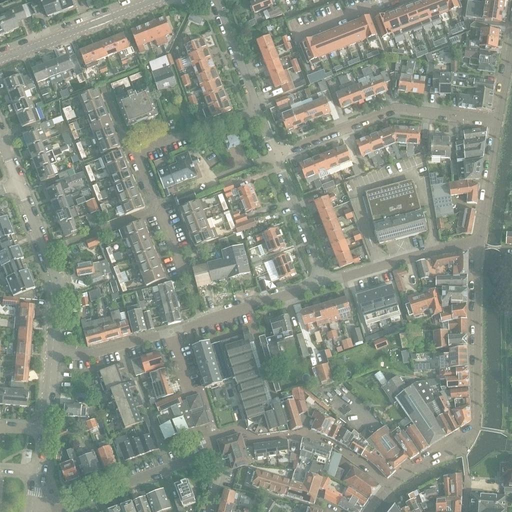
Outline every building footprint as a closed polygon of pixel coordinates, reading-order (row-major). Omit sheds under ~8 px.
[(31,4),(26,6),(31,17),(35,15),(36,15),(42,13),(42,11),(45,10),(48,17),(61,12),(56,0),(37,0),(31,3),(31,4)] [(56,0),(61,12),(74,7),(71,1),(74,0),(56,0)] [(251,6),(250,7),(251,10),(253,9),(254,14),(266,9),(269,16),(270,20),(282,15),(279,8),(278,5),(275,0),(252,0),(254,2),(250,4),(251,6)] [(423,1),(432,24),(442,20),(433,0),(426,0),(424,1),(423,1)] [(433,0),(442,20),(440,16),(449,12),(444,0),(433,0)] [(444,0),(449,12),(457,9),(458,8),(459,8),(457,1),(458,1),(458,0),(444,0)] [(482,0),(483,1),(482,4),(468,1),(466,18),(501,23),(504,0),(482,0)] [(414,5),(423,28),(432,24),(423,1),(414,5)] [(286,5),(280,8),(282,14),(288,12),(286,5)] [(404,9),(413,31),(423,28),(414,5),(404,9)] [(7,15),(0,18),(7,34),(19,29),(16,23),(26,19),(21,7),(6,13),(7,15)] [(395,12),(404,35),(413,31),(404,9),(395,12)] [(394,39),(404,35),(395,12),(385,16),(394,39)] [(393,39),(394,39),(385,16),(375,20),(382,38),(392,35),(393,39)] [(165,18),(154,22),(163,45),(168,43),(165,37),(172,34),(165,18)] [(370,18),(360,22),(369,45),(379,41),(370,18)] [(158,47),(163,45),(154,22),(143,27),(149,43),(155,40),(158,47)] [(366,40),(368,45),(369,45),(360,22),(350,25),(357,44),(366,40)] [(479,24),(478,29),(482,29),(480,38),(481,38),(495,40),(498,41),(498,40),(500,32),(486,30),(485,30),(486,25),(479,24)] [(341,29),(348,47),(357,44),(350,25),(341,29)] [(143,45),(149,43),(143,27),(131,31),(140,54),(145,52),(143,45)] [(338,51),(348,47),(341,29),(331,33),(338,51)] [(322,37),(329,55),(338,51),(331,33),(322,37)] [(123,34),(112,38),(118,53),(123,65),(127,63),(129,62),(127,58),(126,58),(125,57),(134,53),(132,47),(129,48),(123,34)] [(257,41),(262,54),(275,49),(270,36),(257,41)] [(321,63),(322,63),(320,58),(329,55),(322,37),(312,40),(321,63)] [(112,38),(102,42),(108,57),(118,53),(112,38)] [(185,47),(189,57),(208,50),(204,39),(190,44),(188,38),(184,40),(186,46),(185,47)] [(480,38),(479,47),(485,48),(497,49),(497,47),(499,47),(501,41),(498,41),(495,40),(481,38),(480,38)] [(305,50),(303,51),(305,58),(307,57),(310,63),(311,67),(321,63),(312,40),(307,42),(303,44),(302,44),(305,50)] [(102,42),(92,46),(98,61),(108,57),(102,42)] [(92,46),(80,51),(85,66),(87,70),(98,66),(96,61),(98,61),(92,46)] [(262,54),(266,65),(279,60),(275,49),(262,54)] [(467,49),(466,59),(470,59),(470,65),(478,66),(478,71),(494,73),(496,62),(498,60),(498,57),(496,55),(497,53),(478,51),(479,50),(467,49)] [(189,57),(193,67),(212,60),(208,50),(189,57)] [(429,54),(425,55),(428,62),(434,63),(435,63),(431,53),(429,54)] [(69,56),(56,61),(62,74),(64,81),(70,79),(68,72),(74,70),(69,56)] [(175,85),(169,67),(174,66),(170,56),(149,63),(153,73),(159,91),(169,87),(171,89),(174,88),(175,85)] [(175,62),(178,73),(184,71),(180,60),(175,62)] [(193,67),(197,77),(216,70),(212,60),(193,67)] [(266,65),(271,77),(284,72),(279,60),(266,65)] [(415,61),(407,60),(406,68),(409,71),(406,74),(401,73),(399,91),(411,92),(413,77),(414,70),(415,63),(415,61)] [(49,79),(62,74),(56,61),(44,66),(49,79)] [(11,68),(4,70),(7,76),(17,72),(14,66),(11,68)] [(37,84),(49,79),(44,66),(31,71),(37,84)] [(370,67),(365,69),(376,96),(387,91),(384,84),(390,81),(386,72),(386,71),(380,73),(381,76),(374,79),(370,67)] [(359,85),(364,100),(376,96),(365,69),(361,71),(364,78),(357,81),(359,85)] [(79,84),(84,82),(80,70),(74,72),(79,84)] [(197,77),(201,87),(220,80),(216,70),(197,77)] [(288,70),(284,72),(271,77),(276,88),(282,86),(285,93),(295,89),(300,87),(298,84),(294,86),(288,70)] [(439,94),(451,94),(451,73),(433,74),(433,89),(435,89),(439,89),(439,94)] [(453,86),(453,87),(463,88),(476,90),(493,92),(494,84),(475,81),(468,80),(468,75),(451,73),(451,86),(453,86)] [(311,85),(319,82),(316,74),(307,77),(311,85)] [(32,80),(30,80),(29,76),(24,78),(22,76),(18,77),(18,76),(4,82),(9,93),(33,83),(32,80)] [(342,109),(353,104),(343,78),(342,76),(338,78),(339,79),(341,87),(339,87),(341,92),(336,94),(342,109)] [(347,76),(343,78),(353,104),(364,100),(359,85),(354,87),(352,82),(350,83),(347,76)] [(425,78),(413,77),(411,92),(423,94),(425,78)] [(201,87),(205,97),(224,90),(220,80),(201,87)] [(323,95),(322,93),(328,90),(325,82),(318,84),(322,92),(311,96),(312,97),(319,117),(331,113),(323,94),(323,95)] [(35,88),(33,83),(9,93),(13,104),(28,98),(26,92),(35,88)] [(308,100),(301,103),(309,121),(319,117),(312,97),(311,98),(308,89),(304,90),(308,100)] [(79,97),(83,107),(102,100),(98,90),(79,97)] [(128,93),(116,98),(127,127),(158,116),(148,90),(136,94),(136,93),(135,94),(136,94),(134,95),(133,93),(128,95),(128,93)] [(205,97),(209,108),(228,100),(224,90),(205,97)] [(476,90),(475,98),(478,99),(476,110),(491,113),(493,92),(476,90)] [(67,91),(59,94),(61,99),(69,97),(67,91)] [(291,96),(287,98),(298,125),(309,121),(301,103),(295,105),(291,96)] [(458,107),(476,110),(478,99),(475,98),(460,96),(458,107)] [(287,130),(298,125),(287,98),(287,97),(275,101),(278,107),(283,105),(286,113),(281,115),(283,120),(284,124),(287,130)] [(28,99),(28,98),(13,104),(18,116),(31,111),(35,109),(36,109),(31,98),(28,99)] [(83,107),(87,116),(105,109),(102,100),(83,107)] [(209,108),(203,110),(206,120),(213,117),(213,118),(215,117),(215,119),(220,117),(219,116),(232,111),(231,110),(233,109),(230,103),(229,104),(228,100),(209,108)] [(22,128),(25,127),(26,130),(33,128),(41,124),(40,121),(39,121),(35,109),(31,111),(18,116),(22,128)] [(87,116),(90,126),(109,119),(105,109),(87,116)] [(90,126),(94,135),(113,128),(109,119),(90,126)] [(28,148),(41,143),(48,141),(45,134),(49,133),(48,130),(55,127),(52,120),(41,124),(33,128),(35,132),(23,136),(28,148)] [(394,127),(390,129),(396,143),(407,144),(408,128),(394,127)] [(94,135),(98,145),(116,138),(113,128),(94,135)] [(420,129),(408,128),(407,144),(406,153),(406,154),(407,155),(408,158),(414,156),(413,152),(413,144),(419,145),(420,129)] [(466,140),(455,143),(455,146),(455,147),(464,145),(463,141),(466,141),(485,141),(486,128),(464,131),(466,140)] [(390,129),(379,133),(385,148),(392,145),(397,160),(401,158),(402,158),(401,157),(400,155),(398,148),(396,143),(390,129)] [(237,132),(224,137),(229,150),(242,145),(237,132)] [(378,151),(385,148),(379,133),(368,138),(378,163),(382,161),(378,151)] [(431,158),(440,158),(441,135),(434,135),(433,137),(432,137),(432,148),(431,148),(431,158)] [(449,135),(441,135),(440,158),(450,158),(451,148),(450,148),(450,138),(449,135)] [(120,148),(116,138),(98,145),(102,155),(120,148)] [(368,138),(356,142),(362,157),(367,154),(369,159),(371,158),(373,163),(371,164),(373,168),(379,166),(378,163),(368,138)] [(466,141),(463,141),(464,145),(464,146),(465,159),(483,157),(484,148),(485,141),(466,141)] [(41,143),(28,148),(33,160),(54,152),(60,149),(59,145),(52,148),(51,145),(43,148),(41,143)] [(345,147),(334,151),(342,171),(351,167),(355,176),(360,174),(356,164),(352,166),(345,147)] [(54,152),(33,160),(37,171),(51,166),(51,165),(57,163),(54,158),(62,155),(62,153),(60,149),(54,152)] [(98,160),(102,169),(107,168),(125,161),(121,151),(98,160)] [(334,151),(322,155),(330,176),(341,171),(342,171),(334,151)] [(157,172),(164,190),(166,198),(169,197),(166,189),(197,177),(192,166),(199,164),(197,158),(190,161),(187,154),(175,159),(178,165),(158,172),(157,172)] [(322,155),(311,160),(319,180),(320,180),(330,176),(322,155)] [(322,187),(320,180),(319,180),(311,160),(300,164),(308,184),(314,181),(317,189),(322,187)] [(482,160),(457,164),(458,175),(458,176),(459,181),(480,179),(482,160)] [(107,168),(110,178),(129,170),(125,161),(107,168)] [(452,176),(458,176),(458,175),(457,164),(457,161),(450,162),(452,176)] [(55,177),(51,166),(37,171),(41,182),(55,177)] [(73,169),(58,175),(60,181),(75,175),(73,169)] [(110,178),(114,187),(133,180),(129,170),(110,178)] [(50,189),(46,190),(51,203),(65,197),(66,197),(64,191),(69,189),(68,185),(72,183),(86,178),(83,172),(76,175),(75,175),(60,181),(48,185),(50,189)] [(429,174),(431,187),(437,186),(437,185),(435,173),(429,174)] [(230,179),(221,183),(226,198),(232,195),(231,191),(235,190),(230,179)] [(114,187),(118,197),(136,189),(133,180),(114,187)] [(449,183),(437,185),(437,186),(431,187),(436,220),(442,219),(454,217),(450,196),(467,193),(466,203),(476,203),(479,185),(471,184),(471,181),(449,184),(449,183)] [(366,196),(362,197),(368,219),(372,218),(374,227),(379,244),(386,242),(394,240),(421,233),(427,231),(421,212),(420,210),(420,209),(412,183),(366,196)] [(235,190),(231,191),(232,195),(233,197),(239,195),(241,201),(255,196),(253,189),(252,190),(250,185),(237,190),(235,190)] [(118,197),(121,206),(140,199),(136,189),(118,197)] [(193,191),(174,199),(177,207),(196,200),(193,191)] [(66,197),(65,197),(51,203),(56,214),(75,207),(71,195),(66,197)] [(333,195),(315,202),(319,213),(332,208),(330,202),(335,200),(333,195)] [(258,204),(255,196),(241,201),(241,202),(238,203),(241,210),(244,209),(245,213),(259,208),(257,204),(258,204)] [(90,214),(99,211),(94,199),(87,202),(86,202),(85,203),(90,214)] [(144,209),(140,199),(121,206),(125,216),(144,209)] [(184,219),(202,211),(208,209),(207,209),(205,203),(202,204),(201,201),(202,201),(201,200),(180,209),(184,219)] [(79,218),(75,207),(56,214),(60,226),(74,220),(79,218)] [(319,213),(323,224),(336,219),(332,208),(319,213)] [(470,234),(475,211),(466,209),(465,214),(460,212),(457,225),(458,229),(455,230),(457,236),(460,235),(459,234),(463,233),(470,234)] [(184,219),(187,228),(206,221),(202,211),(184,219)] [(236,225),(246,221),(244,215),(241,217),(239,212),(232,214),(236,225)] [(95,213),(86,217),(90,229),(100,225),(95,213)] [(0,233),(12,229),(7,217),(4,218),(3,216),(2,215),(0,214),(0,233)] [(253,219),(241,223),(240,224),(243,231),(255,227),(253,219)] [(323,224),(327,235),(340,230),(336,219),(323,224)] [(79,233),(74,220),(60,226),(66,241),(74,238),(73,235),(79,233)] [(187,228),(191,238),(210,230),(206,221),(187,228)] [(119,231),(123,241),(146,232),(142,222),(119,231)] [(231,231),(235,229),(237,234),(243,231),(240,224),(234,226),(232,222),(228,223),(231,231)] [(17,241),(12,229),(0,233),(0,247),(14,242),(17,241)] [(195,248),(214,240),(218,239),(214,229),(210,231),(210,230),(191,238),(195,248)] [(264,240),(265,244),(281,238),(278,229),(272,231),(272,230),(267,231),(268,233),(256,237),(258,242),(264,240)] [(327,235),(332,246),(345,241),(340,230),(327,235)] [(128,241),(131,248),(150,241),(146,232),(123,241),(123,242),(128,241)] [(89,248),(99,245),(97,238),(87,242),(89,248)] [(285,248),(281,238),(265,244),(261,246),(258,247),(261,257),(273,252),(274,253),(279,251),(279,250),(285,248)] [(332,246),(336,257),(349,252),(346,246),(351,244),(349,240),(345,241),(332,246)] [(131,248),(135,258),(154,250),(150,241),(131,248)] [(16,248),(14,242),(0,247),(0,263),(1,268),(3,267),(21,260),(24,259),(19,247),(16,248)] [(223,260),(192,268),(197,288),(250,274),(243,246),(221,252),(223,260)] [(135,258),(139,267),(157,260),(154,250),(135,258)] [(351,258),(349,252),(336,257),(340,268),(353,263),(353,264),(354,264),(355,266),(360,264),(359,262),(360,262),(359,260),(358,260),(357,256),(351,258)] [(421,279),(436,278),(447,277),(446,271),(449,271),(449,269),(453,269),(453,265),(467,263),(467,252),(450,254),(431,258),(416,262),(421,279)] [(116,263),(115,261),(120,259),(118,254),(113,256),(113,255),(109,257),(111,264),(116,263)] [(264,264),(267,273),(291,264),(287,255),(282,257),(281,256),(277,258),(278,259),(264,264)] [(23,266),(21,260),(3,267),(8,278),(6,279),(8,285),(30,277),(26,264),(23,266)] [(139,267),(142,277),(161,270),(157,260),(139,267)] [(92,263),(76,266),(78,277),(88,275),(89,282),(91,285),(103,280),(101,277),(111,273),(106,261),(98,264),(93,265),(92,263)] [(263,265),(260,261),(252,264),(254,269),(263,265)] [(466,275),(467,263),(453,265),(453,269),(449,269),(449,271),(446,271),(447,277),(466,275)] [(294,274),(291,264),(267,273),(271,283),(285,278),(285,279),(289,277),(289,276),(294,274)] [(393,273),(399,292),(405,290),(401,277),(407,275),(405,269),(393,273)] [(165,279),(161,270),(142,277),(146,287),(165,279)] [(466,287),(466,275),(447,277),(436,278),(436,286),(466,287)] [(35,289),(30,277),(8,285),(13,298),(34,300),(35,296),(32,290),(35,289)] [(158,286),(152,288),(154,294),(155,298),(174,293),(173,289),(174,287),(173,282),(169,283),(158,286)] [(115,283),(110,284),(113,294),(118,293),(115,283)] [(392,287),(358,298),(367,326),(401,316),(392,287)] [(430,317),(438,315),(439,315),(443,313),(441,308),(442,308),(442,307),(438,290),(434,290),(434,289),(426,291),(426,294),(408,300),(409,304),(405,305),(409,317),(413,316),(414,317),(423,314),(422,312),(428,310),(430,317)] [(438,289),(434,289),(434,290),(438,290),(442,307),(447,306),(447,301),(450,301),(451,304),(460,304),(460,303),(467,303),(467,289),(438,289)] [(91,303),(97,301),(95,291),(89,293),(91,303)] [(162,300),(163,306),(176,302),(178,302),(177,297),(175,297),(174,293),(155,298),(156,302),(162,300)] [(89,307),(87,298),(81,299),(82,308),(89,307)] [(345,299),(334,302),(340,320),(351,317),(349,312),(345,299)] [(158,307),(160,317),(179,312),(178,308),(179,307),(178,302),(176,302),(163,306),(158,307)] [(329,324),(340,320),(334,302),(323,306),(329,324)] [(443,313),(439,315),(441,322),(441,323),(443,323),(465,320),(465,304),(442,308),(441,308),(443,313)] [(16,305),(15,318),(33,319),(34,306),(20,305),(20,306),(16,305)] [(114,339),(123,337),(116,312),(114,306),(109,307),(111,317),(108,318),(114,339)] [(317,327),(329,324),(323,306),(312,309),(316,323),(317,327)] [(309,325),(316,323),(312,309),(300,313),(306,332),(311,330),(309,325)] [(119,311),(116,312),(123,337),(130,335),(124,314),(120,315),(119,311)] [(134,334),(146,331),(141,311),(128,314),(134,334)] [(180,316),(179,312),(160,317),(162,323),(167,322),(168,325),(181,322),(181,321),(183,319),(182,317),(180,316)] [(274,337),(266,340),(268,345),(267,345),(272,363),(279,361),(278,358),(281,357),(277,343),(284,342),(283,339),(292,336),(291,331),(287,316),(279,319),(270,321),(274,336),(274,337)] [(15,318),(14,331),(32,332),(33,319),(15,318)] [(108,318),(100,320),(106,342),(114,339),(108,318)] [(88,347),(98,344),(92,323),(86,324),(85,320),(81,321),(88,347)] [(100,320),(92,323),(98,344),(106,342),(100,320)] [(466,338),(465,320),(443,323),(443,332),(446,332),(447,338),(466,338)] [(208,342),(194,347),(207,389),(222,385),(221,382),(232,379),(245,422),(248,430),(258,436),(289,432),(286,422),(289,421),(283,402),(280,403),(279,401),(271,403),(268,394),(248,329),(247,329),(247,328),(246,328),(245,328),(244,328),(243,328),(243,329),(242,329),(242,330),(242,331),(244,335),(210,346),(208,342)] [(363,342),(359,329),(350,332),(353,341),(355,345),(363,342)] [(14,331),(13,343),(31,345),(32,332),(14,331)] [(466,345),(466,338),(447,338),(446,332),(443,332),(433,333),(434,349),(437,348),(448,348),(466,345)] [(399,336),(402,350),(408,348),(406,335),(399,336)] [(265,336),(259,338),(263,351),(268,349),(266,345),(267,345),(265,336)] [(345,350),(354,347),(352,338),(343,341),(345,350)] [(376,351),(388,346),(385,338),(373,343),(376,351)] [(13,343),(12,357),(17,357),(18,357),(30,358),(31,352),(32,352),(33,346),(31,346),(31,345),(13,343)] [(466,348),(449,350),(449,355),(439,356),(439,353),(436,353),(436,358),(438,358),(439,374),(450,373),(450,369),(450,368),(467,366),(466,348)] [(141,358),(131,361),(136,376),(145,373),(145,374),(163,368),(163,366),(164,365),(163,361),(161,361),(158,352),(140,358),(141,358)] [(17,357),(16,370),(29,371),(30,358),(18,357),(17,357)] [(125,462),(158,450),(146,416),(140,418),(136,408),(142,406),(139,397),(131,399),(128,389),(135,386),(133,382),(129,383),(128,379),(121,381),(117,371),(124,368),(122,363),(97,373),(104,393),(108,392),(123,430),(142,423),(147,435),(119,446),(125,462)] [(331,379),(327,363),(323,365),(316,367),(316,368),(312,370),(316,383),(320,382),(331,379)] [(466,369),(450,369),(450,373),(439,374),(439,375),(436,375),(436,379),(439,379),(446,379),(447,388),(467,387),(466,369)] [(28,383),(29,371),(16,370),(16,377),(11,377),(11,382),(13,382),(25,383),(28,383)] [(148,389),(153,387),(152,384),(168,380),(165,370),(147,375),(148,379),(151,378),(152,383),(147,385),(148,389)] [(397,402),(411,422),(429,447),(447,436),(446,436),(452,433),(436,401),(436,400),(435,401),(430,388),(431,388),(428,380),(426,380),(426,382),(414,383),(406,389),(396,376),(385,384),(397,402)] [(440,385),(439,379),(436,379),(436,380),(428,380),(431,388),(440,385)] [(173,395),(168,380),(152,384),(153,387),(157,399),(162,398),(173,395)] [(24,391),(25,383),(13,382),(12,390),(6,390),(5,405),(27,407),(29,391),(24,391)] [(293,397),(282,400),(283,402),(289,421),(292,431),(302,428),(298,415),(308,412),(304,401),(302,388),(291,390),(293,397)] [(218,399),(225,398),(224,389),(216,390),(218,399)] [(468,389),(447,391),(449,399),(447,399),(447,401),(450,401),(450,398),(455,397),(455,399),(468,397),(468,389)] [(445,401),(447,401),(447,399),(449,399),(447,391),(446,391),(442,391),(442,392),(440,393),(442,397),(436,400),(436,401),(452,433),(459,428),(445,401)] [(89,404),(90,395),(77,394),(76,402),(89,404)] [(178,395),(166,400),(156,404),(155,404),(160,416),(157,417),(166,439),(176,434),(177,435),(186,431),(185,430),(194,427),(194,428),(207,424),(198,395),(186,399),(186,401),(181,402),(178,395)] [(460,427),(469,421),(469,400),(454,401),(455,409),(452,411),(460,427)] [(85,422),(89,421),(88,417),(86,417),(86,409),(81,408),(81,405),(65,404),(64,416),(78,417),(78,425),(85,422)] [(311,430),(327,438),(333,426),(332,425),(334,420),(315,412),(313,416),(316,418),(311,430)] [(89,421),(85,422),(86,423),(88,430),(94,428),(97,427),(95,419),(89,421)] [(399,426),(407,438),(409,436),(420,452),(429,447),(411,422),(404,427),(403,426),(399,426)] [(89,431),(88,430),(86,423),(80,425),(83,433),(89,431)] [(417,453),(407,438),(399,426),(398,427),(396,425),(389,431),(391,435),(395,432),(398,437),(394,440),(397,443),(398,443),(408,457),(409,459),(417,453)] [(341,430),(333,426),(327,438),(336,442),(337,443),(343,430),(341,429),(341,430)] [(393,469),(408,457),(398,443),(397,443),(394,440),(398,437),(395,432),(391,435),(389,431),(385,426),(372,435),(368,431),(363,438),(362,439),(366,442),(375,450),(380,454),(393,469)] [(58,438),(68,434),(66,430),(58,433),(58,438)] [(350,435),(343,430),(337,443),(350,451),(356,442),(359,435),(353,431),(350,435)] [(253,462),(252,459),(250,453),(248,454),(246,447),(244,447),(240,434),(228,438),(220,440),(220,441),(217,441),(222,456),(223,455),(224,459),(229,457),(232,469),(253,462)] [(362,438),(359,435),(356,442),(350,451),(360,457),(366,447),(359,443),(362,439),(363,438),(362,438)] [(360,457),(366,460),(375,450),(366,442),(362,439),(359,443),(366,447),(360,457)] [(311,460),(312,455),(316,444),(303,440),(299,457),(311,460)] [(287,441),(276,443),(277,456),(289,455),(287,441)] [(101,450),(96,452),(103,470),(107,468),(108,469),(109,469),(110,469),(111,468),(112,468),(113,468),(114,467),(115,466),(107,442),(99,445),(101,450)] [(276,443),(265,444),(266,458),(277,456),(276,443)] [(255,459),(266,458),(265,444),(254,445),(254,446),(251,447),(252,453),(250,453),(252,459),(255,459)] [(331,448),(316,444),(312,455),(318,457),(316,462),(325,465),(329,466),(333,454),(333,453),(330,452),(331,448)] [(75,458),(73,452),(72,449),(66,451),(70,462),(59,466),(64,478),(62,480),(63,483),(66,483),(79,479),(76,469),(79,467),(77,460),(76,460),(75,458)] [(91,474),(101,470),(93,450),(82,454),(83,458),(77,460),(79,467),(83,477),(84,476),(86,478),(90,477),(91,474)] [(395,471),(393,469),(380,454),(375,450),(366,460),(372,464),(376,467),(386,479),(395,471)] [(341,456),(333,454),(329,466),(328,471),(328,472),(327,475),(334,479),(336,474),(341,456)] [(313,461),(310,472),(320,475),(321,470),(328,472),(328,471),(329,466),(325,465),(324,467),(321,466),(320,467),(316,466),(317,463),(313,461)] [(501,466),(501,480),(505,481),(504,493),(511,493),(511,461),(508,466),(501,466)] [(368,499),(379,485),(353,468),(342,483),(350,486),(368,499)] [(282,495),(288,496),(292,482),(256,471),(252,486),(276,493),(278,495),(280,496),(282,495)] [(292,482),(288,496),(314,504),(321,479),(306,474),(303,486),(292,482)] [(444,498),(461,499),(461,474),(450,476),(450,475),(443,477),(444,498)] [(175,486),(179,498),(183,508),(196,503),(188,481),(175,486)] [(425,492),(419,495),(422,504),(425,502),(428,501),(427,500),(433,499),(435,499),(438,499),(435,490),(436,490),(435,486),(431,487),(431,491),(425,492)] [(325,491),(324,499),(346,510),(349,511),(360,511),(362,507),(367,500),(348,488),(344,496),(342,500),(331,494),(326,492),(325,491)] [(152,511),(159,511),(170,508),(163,490),(147,496),(152,511)] [(224,491),(221,502),(236,506),(239,507),(242,495),(240,495),(236,494),(224,491)] [(410,501),(405,504),(407,508),(409,511),(419,511),(421,511),(418,505),(416,506),(413,501),(415,499),(413,494),(408,496),(410,501)] [(471,495),(470,509),(504,511),(505,497),(471,495)] [(133,501),(137,511),(150,511),(145,497),(133,501)] [(184,511),(183,508),(179,498),(174,500),(178,511),(184,511)] [(436,510),(430,511),(429,511),(460,511),(461,499),(444,498),(438,499),(435,499),(433,499),(434,504),(435,505),(436,510)] [(122,511),(134,511),(131,502),(121,506),(122,511)] [(221,502),(218,511),(230,511),(231,511),(235,511),(236,506),(221,502)]
